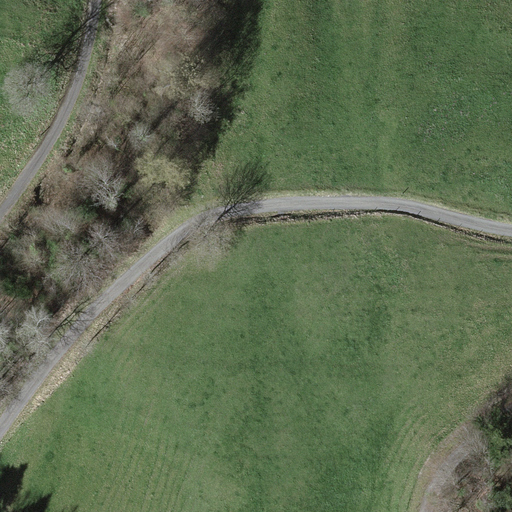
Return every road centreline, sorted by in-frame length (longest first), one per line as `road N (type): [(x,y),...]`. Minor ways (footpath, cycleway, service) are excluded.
road 1 (track): [(0,432),(92,314),(203,221),(273,204),(341,202)]
road 2 (track): [(97,0),(76,80),(0,209)]
road 3 (track): [(511,229),(415,207),(341,202)]
road 4 (track): [(427,511),(448,474),(511,411)]
